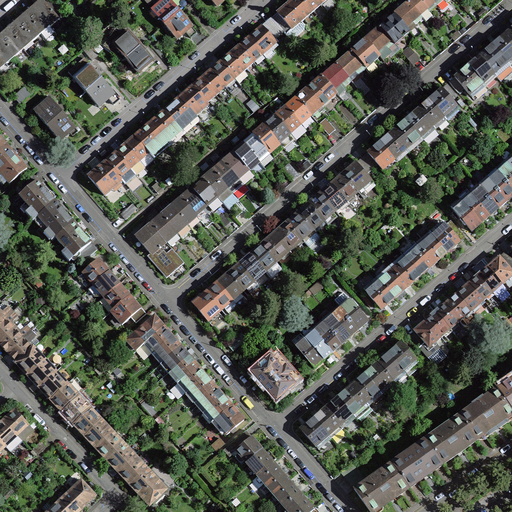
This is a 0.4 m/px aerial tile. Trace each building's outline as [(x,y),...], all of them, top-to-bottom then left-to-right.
[(50,26),(50,27),(60,19),(58,17),(64,12),(52,0),(50,0),(46,4),(42,0),(40,0),(35,4),(33,6),(50,26)] [(164,25),(180,12),(169,0),(156,0),(153,3),(156,6),(150,12),(155,17),(157,16),(164,25)] [(302,21),(311,13),(299,0),(292,0),(290,2),(287,5),(302,21)] [(299,0),(311,13),(320,5),(315,0),(299,0)] [(429,12),(437,6),(431,0),(411,0),(409,2),(420,16),(423,13),(427,10),(429,12)] [(409,2),(394,15),(406,28),(409,26),(413,22),(415,25),(422,18),(420,16),(409,2)] [(280,11),(272,18),(284,32),(289,39),(290,38),(294,39),(304,30),(304,26),(305,25),(302,21),(287,5),(280,11)] [(41,34),(50,26),(33,6),(26,12),(24,14),(41,34)] [(192,26),(180,12),(164,25),(173,35),(177,39),(185,32),(191,38),(197,33),(192,27),(192,26)] [(17,20),(15,22),(32,42),(41,34),(24,14),(17,20)] [(410,33),(406,28),(394,15),(380,27),(395,44),(395,45),(398,43),(410,33)] [(278,37),(284,32),(272,18),(252,35),(249,38),(263,55),(276,44),(269,36),(271,34),(273,36),(276,34),(278,37)] [(23,49),(32,42),(15,22),(9,27),(6,29),(23,49)] [(388,49),(395,44),(380,27),(366,40),(380,57),(383,60),(386,58),(392,53),(388,49)] [(0,39),(15,57),(23,49),(6,29),(0,34),(0,39)] [(122,61),(125,59),(141,45),(128,31),(123,35),(114,30),(110,36),(102,47),(122,61)] [(511,59),(511,41),(506,34),(496,42),(492,45),(508,63),(511,59)] [(239,46),(254,63),(263,55),(249,38),(242,44),(239,46)] [(0,57),(6,64),(15,57),(0,39),(0,57)] [(366,40),(351,52),(366,69),(370,65),(380,57),(366,40)] [(92,60),(99,55),(89,44),(83,49),(92,60)] [(153,60),(141,45),(125,59),(138,73),(145,68),(153,60)] [(479,57),(494,74),(508,63),(492,45),(482,54),(479,57)] [(232,52),(230,54),(244,71),(254,63),(239,46),(232,52)] [(412,65),(419,59),(409,48),(403,53),(412,65)] [(358,75),(366,69),(351,52),(337,64),(348,78),(351,75),(355,72),(358,75)] [(223,60),(220,62),(235,79),(244,71),(230,54),(223,60)] [(494,74),(479,57),(471,64),(468,66),(483,84),(494,74)] [(86,92),(102,79),(97,73),(84,58),(68,72),(86,92)] [(225,87),(235,79),(220,62),(213,69),(211,71),(225,87)] [(337,64),(322,77),(337,94),(339,96),(342,93),(346,89),(345,87),(351,81),(348,78),(337,64)] [(458,93),(464,88),(470,95),(483,84),(468,66),(459,74),(449,83),(458,93)] [(216,95),(225,87),(211,71),(204,76),(202,79),(216,95)] [(325,104),(337,94),(322,77),(308,90),(322,107),(325,104)] [(119,100),(102,79),(86,92),(94,102),(99,107),(109,99),(114,105),(119,100)] [(195,85),(192,87),(206,104),(216,95),(202,79),(195,85)] [(364,96),(370,90),(360,79),(354,84),(364,96)] [(432,97),(429,100),(444,118),(457,107),(452,101),(457,96),(447,84),(432,97)] [(26,87),(14,97),(20,103),(31,94),(26,87)] [(208,106),(206,104),(192,87),(182,95),(179,98),(195,117),(208,106)] [(320,113),(324,109),(322,107),(308,90),(307,89),(296,98),(312,116),(314,114),(318,111),(320,113)] [(50,98),(34,112),(38,116),(47,126),(63,113),(50,98)] [(168,108),(164,111),(181,131),(196,118),(195,117),(179,98),(168,108)] [(296,98),(286,107),(301,125),(304,123),(312,116),(296,98)] [(433,127),(444,118),(429,100),(421,107),(418,110),(433,127)] [(301,125),(286,107),(275,117),(290,134),(293,132),(301,125)] [(408,118),(405,121),(420,139),(433,127),(418,110),(408,118)] [(181,131),(164,111),(153,120),(149,124),(167,144),(181,131)] [(64,137),(75,128),(63,113),(47,126),(60,141),(64,137)] [(275,117),(264,126),(279,144),(282,141),(290,134),(275,117)] [(319,124),(329,136),(335,130),(326,119),(319,124)] [(395,130),(392,132),(407,150),(420,139),(405,121),(395,130)] [(139,133),(135,136),(152,156),(167,144),(149,124),(139,133)] [(271,151),(279,144),(264,126),(253,135),(269,153),(271,151)] [(396,159),(407,150),(392,132),(384,139),(381,142),(396,159)] [(253,135),(244,144),(259,162),(261,159),(269,153),(253,135)] [(128,142),(125,144),(140,161),(145,168),(155,159),(152,156),(135,136),(128,142)] [(362,158),(372,169),(378,164),(383,170),(396,159),(381,142),(371,150),(362,158)] [(130,169),(140,161),(125,144),(118,151),(116,153),(130,169)] [(266,170),(259,162),(244,144),(234,152),(249,170),(252,168),(254,166),(261,174),(266,170)] [(9,148),(6,145),(0,150),(0,169),(16,156),(9,148)] [(223,161),(239,179),(241,177),(249,170),(234,152),(223,161)] [(122,181),(125,184),(136,175),(130,169),(116,153),(108,159),(106,162),(122,181)] [(16,156),(0,169),(0,172),(10,184),(27,169),(18,159),(16,156)] [(372,180),(366,174),(372,169),(362,158),(356,163),(354,160),(350,164),(346,168),(348,170),(343,174),(358,192),(372,180)] [(213,171),(232,193),(239,201),(242,199),(250,192),(239,179),(223,161),(213,171)] [(102,165),(88,177),(105,196),(122,181),(106,162),(102,165)] [(288,164),(282,169),(292,180),(298,175),(288,164)] [(511,169),(507,164),(499,172),(511,187),(511,169)] [(225,200),(232,193),(213,171),(202,180),(218,197),(222,202),(225,200)] [(510,199),(511,196),(511,187),(499,172),(490,180),(508,201),(510,199)] [(332,184),(347,202),(358,192),(343,174),(335,181),(332,184)] [(33,221),(38,217),(55,202),(53,200),(55,198),(50,192),(48,194),(41,186),(32,175),(15,190),(31,208),(26,213),(33,221)] [(218,197),(202,180),(192,189),(207,206),(210,204),(218,197)] [(508,201),(490,180),(481,187),(499,208),(501,206),(508,201)] [(347,202),(332,184),(323,191),(320,194),(336,211),(347,202)] [(469,192),(472,195),(490,216),(492,214),(499,208),(481,187),(478,185),(469,192)] [(192,189),(181,198),(197,215),(199,213),(207,206),(192,189)] [(328,225),(337,218),(333,213),(336,211),(320,194),(316,198),(314,195),(312,198),(308,201),(325,221),(328,225)] [(483,222),(490,216),(472,195),(463,203),(481,224),(483,222)] [(189,222),(197,215),(181,198),(171,206),(187,224),(189,222)] [(299,213),(314,230),(325,221),(308,201),(304,205),(301,207),(303,209),(299,213)] [(68,213),(66,214),(60,207),(55,202),(38,217),(56,237),(73,222),(71,220),(73,219),(68,213)] [(465,225),(466,225),(472,232),(474,230),(481,224),(463,203),(454,211),(461,219),(460,220),(465,225)] [(137,209),(132,204),(120,214),(125,220),(137,209)] [(242,212),(235,204),(229,210),(235,218),(242,212)] [(187,224),(171,206),(161,215),(176,233),(179,231),(187,224)] [(225,227),(230,222),(222,212),(216,217),(225,227)] [(290,220),(287,222),(302,240),(309,247),(320,238),(314,230),(299,213),(290,220)] [(176,233),(161,215),(150,224),(166,242),(168,240),(176,233)] [(465,236),(451,220),(445,225),(440,229),(432,220),(425,227),(447,253),(451,250),(460,242),(459,241),(465,236)] [(79,229),(73,222),(56,237),(66,249),(62,253),(69,262),(79,254),(85,260),(97,250),(89,241),(86,234),(84,235),(79,229)] [(289,251),(302,240),(287,222),(283,226),(281,224),(277,227),(272,231),(289,251)] [(150,224),(136,237),(138,240),(153,257),(153,258),(155,260),(169,276),(184,263),(172,249),(166,253),(161,247),(166,242),(150,224)] [(417,234),(424,242),(419,247),(434,264),(437,262),(447,253),(425,227),(417,234)] [(261,245),(276,263),(289,251),(272,231),(268,235),(264,239),(266,241),(261,245)] [(282,269),(276,263),(261,245),(253,252),(250,254),(265,272),(266,272),(271,279),(282,269)] [(434,264),(419,247),(406,258),(421,276),(424,273),(434,264)] [(487,268),(502,285),(511,276),(511,271),(511,270),(511,260),(508,255),(506,253),(500,258),(500,257),(499,258),(498,256),(495,259),(491,263),(492,264),(487,268)] [(255,281),(265,272),(250,254),(246,258),(244,256),(241,258),(238,261),(255,281)] [(406,258),(392,270),(407,287),(410,285),(421,276),(406,258)] [(87,279),(93,286),(109,272),(101,262),(99,260),(78,277),(82,283),(87,279)] [(229,273),(244,291),(255,281),(238,261),(234,265),(231,267),(233,269),(229,273)] [(498,298),(507,290),(502,285),(487,268),(483,272),(482,270),(479,273),(477,274),(493,293),(498,298)] [(397,296),(407,287),(392,270),(379,281),(394,299),(397,296)] [(93,286),(104,298),(119,284),(112,275),(109,272),(93,286)] [(243,297),(240,294),(244,291),(229,273),(221,280),(218,283),(233,300),(236,303),(243,297)] [(474,280),(469,284),(484,301),(493,293),(477,274),(475,277),(473,279),(474,280)] [(394,299),(379,281),(366,292),(381,310),(384,307),(394,299)] [(206,292),(222,310),(233,300),(218,283),(209,290),(206,292)] [(122,287),(119,284),(104,298),(114,309),(130,296),(122,287)] [(472,311),(484,301),(469,284),(464,288),(463,286),(460,289),(456,293),(472,311)] [(206,292),(202,296),(200,294),(196,297),(191,302),(208,321),(222,310),(206,292)] [(343,292),(334,300),(341,308),(359,329),(362,327),(368,321),(343,292)] [(449,299),(450,300),(445,304),(460,321),(472,311),(456,293),(452,296),(449,299)] [(136,323),(146,314),(141,308),(132,299),(130,296),(114,309),(111,312),(122,325),(131,317),(136,323)] [(440,308),(439,307),(437,309),(435,311),(450,329),(460,321),(445,304),(440,308)] [(0,323),(12,312),(7,307),(0,314),(0,313),(0,323)] [(341,308),(332,316),(350,337),(353,334),(359,329),(341,308)] [(429,318),(427,320),(441,337),(450,329),(435,311),(430,315),(431,316),(429,318)] [(0,341),(14,328),(10,324),(16,317),(12,312),(0,323),(0,341)] [(344,342),(350,337),(332,316),(323,324),(341,344),(344,342)] [(157,320),(155,317),(135,333),(136,337),(129,343),(136,351),(146,342),(164,327),(157,320)] [(430,347),(441,337),(427,320),(422,324),(421,323),(417,326),(414,329),(415,330),(414,331),(425,343),(419,348),(428,358),(435,353),(430,347)] [(341,344),(323,324),(314,331),(332,352),(335,350),(341,344)] [(8,353),(30,332),(25,327),(18,333),(14,328),(0,341),(0,344),(1,346),(8,353)] [(155,352),(172,337),(168,332),(166,329),(164,327),(146,342),(155,352)] [(314,331),(305,339),(323,360),(326,358),(332,352),(314,331)] [(28,343),(35,337),(30,332),(8,353),(10,355),(17,363),(32,348),(28,343)] [(247,339),(242,333),(228,345),(234,351),(247,339)] [(305,339),(303,337),(300,334),(292,341),(314,368),(316,366),(323,360),(305,339)] [(163,362),(181,346),(174,339),(172,337),(155,352),(163,362)] [(404,371),(409,376),(421,365),(401,342),(392,350),(389,353),(404,371)] [(172,372),(189,357),(183,349),(181,346),(163,362),(172,372)] [(19,366),(28,376),(45,359),(33,347),(32,348),(17,363),(16,364),(19,366)] [(404,371),(389,353),(381,360),(378,363),(393,380),(404,371)] [(288,376),(292,373),(287,366),(283,370),(271,356),(252,372),(276,400),(283,394),(295,384),(288,376)] [(177,384),(198,366),(194,361),(193,361),(191,359),(189,357),(172,372),(169,374),(177,384)] [(51,366),(45,359),(28,376),(30,378),(39,388),(56,371),(55,370),(56,369),(52,365),(51,366)] [(379,392),(393,380),(378,363),(369,370),(364,374),(379,392)] [(177,384),(186,394),(206,376),(200,369),(198,366),(177,384)] [(56,371),(39,388),(41,390),(50,400),(68,384),(56,371)] [(379,392),(364,374),(354,383),(351,385),(366,403),(379,392)] [(197,401),(215,386),(208,379),(206,376),(186,394),(194,404),(197,401)] [(511,381),(507,386),(508,387),(500,392),(511,408),(511,381)] [(68,384),(50,400),(53,403),(62,412),(79,396),(68,384)] [(357,420),(366,412),(361,407),(366,403),(351,385),(341,394),(338,397),(353,414),(357,420)] [(206,411),(223,396),(217,388),(215,386),(197,401),(206,411)] [(474,405),(459,415),(462,419),(477,441),(487,434),(488,436),(498,429),(507,422),(506,420),(511,415),(511,408),(500,392),(498,388),(483,398),(485,401),(476,408),(474,405)] [(90,408),(79,396),(62,412),(64,415),(73,424),(90,408)] [(206,411),(214,421),(232,406),(232,405),(225,398),(223,396),(206,411)] [(353,414),(338,397),(327,406),(325,408),(340,426),(353,414)] [(142,405),(147,411),(151,407),(146,402),(142,405)] [(235,410),(232,406),(214,421),(227,435),(231,431),(233,433),(236,430),(235,428),(244,420),(235,410)] [(156,412),(151,407),(147,411),(151,416),(156,412)] [(90,408),(73,424),(75,427),(84,436),(102,420),(90,408)] [(340,426),(325,408),(316,415),(314,418),(329,435),(340,426)] [(17,435),(29,424),(14,409),(5,417),(2,420),(17,435)] [(329,435),(314,418),(304,426),(301,429),(316,446),(329,435)] [(457,455),(477,441),(462,419),(454,424),(454,423),(434,437),(435,438),(428,443),(443,464),(457,455)] [(0,440),(5,446),(17,435),(2,420),(0,422),(0,440)] [(87,439),(96,448),(113,432),(102,420),(84,436),(87,439)] [(247,463),(263,449),(254,440),(246,431),(224,450),(230,457),(236,451),(247,463)] [(124,444),(113,432),(96,448),(98,451),(107,460),(124,444)] [(220,438),(211,446),(217,451),(225,444),(220,438)] [(38,454),(48,445),(43,440),(33,449),(38,454)] [(401,461),(394,466),(409,488),(421,480),(443,464),(428,443),(421,448),(420,447),(401,461)] [(136,456),(124,444),(107,460),(109,463),(118,472),(136,456)] [(269,451),(266,453),(265,452),(263,449),(247,463),(257,475),(273,461),(276,459),(269,451)] [(130,484),(147,468),(136,456),(118,472),(121,475),(130,484)] [(264,485),(281,470),(275,464),(273,461),(257,475),(256,476),(264,485)] [(342,473),(346,478),(347,478),(351,483),(351,484),(352,484),(356,488),(356,489),(355,489),(370,511),(375,511),(383,507),(409,488),(394,466),(387,471),(383,473),(381,471),(374,475),(376,478),(372,481),(370,478),(368,480),(353,462),(342,473)] [(147,468),(130,484),(135,490),(149,505),(167,489),(147,468)] [(272,493),(288,479),(283,473),(281,470),(264,485),(272,493)] [(279,502),(296,488),(291,482),(288,479),(272,493),(279,502)] [(84,507),(96,496),(81,480),(69,491),(84,507)] [(287,511),(304,497),(299,491),(296,488),(279,502),(287,511)] [(69,491),(58,502),(67,511),(78,511),(84,507),(69,491)] [(308,499),(305,496),(304,497),(287,511),(310,511),(314,509),(311,505),(312,504),(308,499)] [(67,511),(58,502),(47,511),(67,511)]
